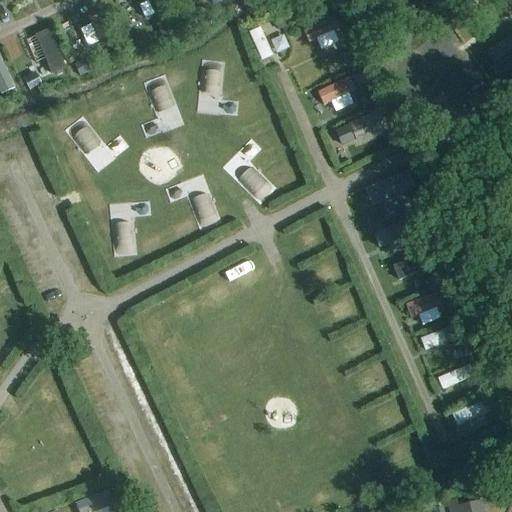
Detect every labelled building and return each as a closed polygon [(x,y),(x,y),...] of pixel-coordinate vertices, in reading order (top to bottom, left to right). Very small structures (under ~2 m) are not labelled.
[(145,0),(157,26),(178,16),(171,0),(145,0)] [(103,10),(86,18),(104,55),(120,47),(103,10)] [(314,42),(322,40),(325,49),(344,42),(339,30),(346,27),(341,14),(308,27),(314,42)] [(266,27),(256,30),(265,59),(291,50),(285,33),(270,38),(266,27)] [(45,36),(61,73),(73,68),(57,31),(45,36)] [(355,51),(342,58),(348,69),(361,63),(355,51)] [(0,55),(0,85),(4,95),(20,88),(6,53),(0,55)] [(190,67),(167,74),(171,85),(193,79),(190,67)] [(358,89),(371,84),(365,72),(353,78),(358,89)] [(30,80),(20,85),(26,97),(36,92),(30,80)] [(133,87),(144,116),(164,109),(154,80),(133,87)] [(233,100),(241,118),(269,106),(261,88),(233,100)] [(390,133),(380,111),(347,126),(348,127),(334,133),(341,148),(355,142),(357,147),(390,133)] [(72,145),(86,131),(67,112),(53,125),(72,145)] [(260,149),(283,142),(278,125),(255,131),(260,149)] [(398,138),(388,143),(390,149),(401,145),(398,138)] [(295,158),(266,172),(274,188),(303,174),(295,158)] [(371,193),(378,208),(409,193),(401,178),(371,193)] [(118,206),(112,186),(82,196),(89,216),(118,206)] [(97,231),(107,252),(129,241),(119,220),(97,231)] [(158,261),(174,254),(161,225),(144,233),(158,261)] [(428,235),(416,238),(419,249),(431,245),(428,235)] [(404,281),(434,267),(427,252),(397,266),(404,281)] [(237,268),(252,292),(272,280),(257,256),(237,268)] [(319,267),(327,285),(350,275),(342,257),(319,267)] [(437,271),(428,276),(433,287),(443,282),(437,271)] [(360,291),(328,302),(336,323),(367,312),(360,291)] [(412,301),(417,317),(449,307),(445,291),(412,301)] [(197,294),(175,303),(183,323),(205,314),(197,294)] [(141,318),(152,337),(171,326),(160,307),(141,318)] [(429,351),(461,338),(455,325),(424,338),(429,351)] [(470,365),(441,378),(447,390),(476,377),(470,365)] [(364,372),(368,390),(396,384),(392,366),(364,372)] [(482,380),(473,385),(478,394),(487,390),(482,380)] [(456,414),(461,426),(496,411),(491,398),(456,414)] [(382,408),(392,430),(414,420),(404,399),(382,408)] [(511,415),(510,411),(497,416),(500,424),(511,419),(511,415)] [(361,472),(340,480),(348,500),(369,492),(361,472)] [(122,511),(116,490),(81,499),(84,511),(122,511)] [(488,510),(485,499),(478,501),(479,503),(456,509),(454,502),(447,504),(448,511),(481,511),(482,511),(488,510)]
